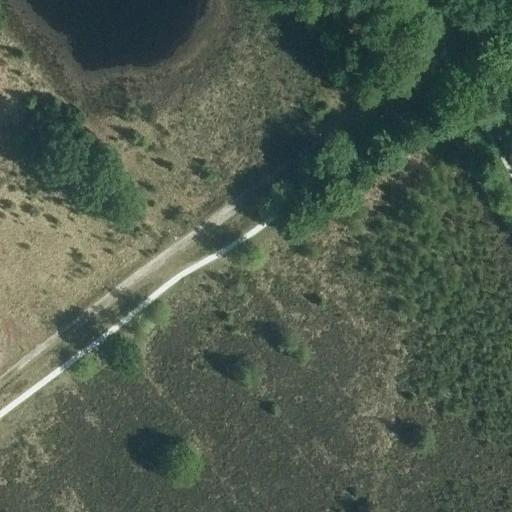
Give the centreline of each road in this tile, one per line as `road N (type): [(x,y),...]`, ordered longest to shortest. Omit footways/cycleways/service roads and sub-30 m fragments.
road 1 (track): [(0,389),(441,50),(511,16)]
road 2 (track): [(511,153),(452,45),(437,0)]
